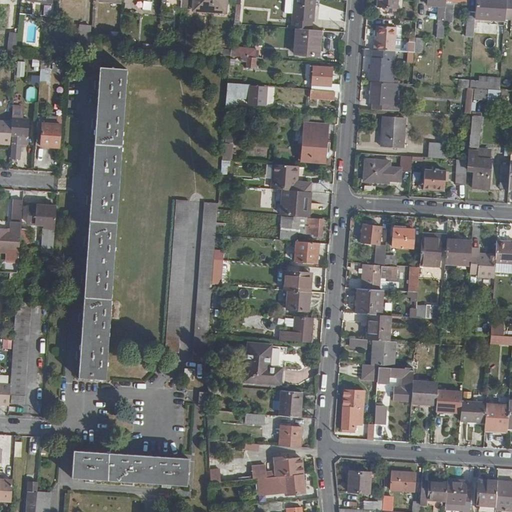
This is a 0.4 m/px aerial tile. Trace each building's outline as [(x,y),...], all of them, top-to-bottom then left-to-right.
[(151,10),(152,1),(143,0),(142,9),(151,10)] [(227,11),(228,0),(197,0),(197,8),(227,11)] [(317,21),(317,0),(297,0),(296,28),(300,29),(315,30),(315,21),(317,21)] [(401,8),(401,0),(381,0),(382,7),(401,8)] [(449,22),(450,0),(432,0),(432,5),(444,5),(441,39),(447,39),(449,22)] [(473,1),(472,0),(450,0),(449,22),(455,22),(456,0),(473,1)] [(509,19),(510,0),(480,0),(479,12),(479,19),(509,21),(509,19)] [(479,19),(479,12),(472,12),(470,38),(477,38),(479,19)] [(93,46),(94,27),(83,26),(82,45),(93,46)] [(399,51),(401,27),(382,26),(382,41),(378,41),(378,58),(376,59),(375,80),(392,81),(394,51),(399,51)] [(320,46),(321,30),(315,30),(300,29),(298,54),(322,56),(323,46),(320,46)] [(0,42),(12,43),(12,33),(0,31),(0,42)] [(323,51),(337,51),(337,31),(324,31),(323,51)] [(21,57),(22,36),(15,35),(13,57),(18,57),(21,57)] [(425,54),(426,38),(420,38),(419,42),(418,52),(418,54),(425,54)] [(177,52),(177,45),(162,44),(161,51),(177,52)] [(25,72),(26,57),(21,57),(18,57),(17,72),(25,72)] [(110,383),(130,69),(102,67),(81,380),(110,383)] [(335,85),(336,68),(314,67),(314,80),(317,80),(317,86),(332,87),(332,92),(339,92),(344,92),(345,86),(335,85)] [(39,69),(40,81),(48,81),(48,69),(39,69)] [(38,84),(38,76),(31,75),(30,84),(38,84)] [(394,104),(395,83),(376,82),(375,103),(390,104),(390,111),(402,111),(402,105),(394,104)] [(269,105),(270,89),(253,87),(253,85),(231,84),(228,108),(237,109),(239,90),(253,91),(252,104),(269,105)] [(36,88),(27,87),(26,100),(36,100),(36,88)] [(339,100),(339,92),(332,92),(315,90),(314,98),(339,100)] [(485,152),(487,117),(478,117),(474,171),(480,172),(479,184),(493,186),(495,163),(481,162),(481,152),(485,152)] [(408,150),(410,119),(388,118),(386,149),(408,150)] [(30,146),(32,120),(14,119),(14,123),(13,136),(16,136),(14,159),(22,160),(23,146),(30,146)] [(13,136),(14,123),(0,121),(0,144),(13,145),(13,136)] [(62,149),(64,126),(44,125),(43,147),(62,149)] [(329,164),(331,133),(307,131),(305,162),(329,164)] [(221,174),(230,175),(231,135),(223,135),(221,174)] [(448,160),(449,145),(434,144),(433,159),(448,160)] [(414,171),(416,158),(408,157),(407,170),(414,171)] [(405,183),(406,170),(393,169),(394,163),(369,160),(367,182),(392,184),(392,182),(405,183)] [(471,187),(473,164),(463,163),(462,186),(471,187)] [(298,183),(299,167),(277,165),(276,190),(288,191),(313,193),(313,184),(298,183)] [(511,168),(505,168),(503,191),(511,191),(511,168)] [(449,192),(450,172),(428,170),(426,190),(449,192)] [(313,218),(315,193),(313,193),(288,191),(286,216),(313,218)] [(179,352),(191,200),(178,199),(166,351),(179,352)] [(0,253),(21,255),(25,201),(16,201),(14,222),(13,223),(13,234),(9,234),(9,230),(0,229),(0,253)] [(207,361),(220,202),(206,201),(194,353),(195,354),(194,361),(207,361)] [(56,245),(58,208),(47,207),(45,244),(56,245)] [(325,237),(326,221),(312,220),(310,235),(318,235),(318,237),(325,237)] [(384,246),(386,227),(370,225),(369,234),(365,233),(364,244),(380,246),(380,267),(389,267),(390,254),(391,246),(384,246)] [(418,250),(420,231),(398,229),(396,248),(418,250)] [(443,267),(444,241),(425,240),(424,266),(443,267)] [(475,250),(475,243),(450,242),(449,264),(474,265),(475,250)] [(511,265),(511,245),(511,246),(511,243),(501,242),(500,257),(499,265),(511,265)] [(320,265),(321,245),(299,243),(297,263),(320,265)] [(499,265),(500,257),(483,256),(483,251),(475,250),(474,265),(473,273),(481,274),(481,277),(499,279),(499,265)] [(399,268),(400,255),(390,254),(389,267),(399,268)] [(5,270),(17,271),(17,263),(5,262),(5,270)] [(401,278),(401,269),(367,268),(366,290),(383,291),(384,278),(401,278)] [(422,294),(423,269),(414,269),(413,293),(422,294)] [(313,294),(315,275),(289,273),(288,292),(292,292),(313,294)] [(385,317),(387,292),(383,291),(366,290),(362,290),(360,316),(373,317),(385,317)] [(311,314),(313,294),(292,292),(290,311),(311,314)] [(422,303),(422,294),(413,293),(413,298),(416,298),(416,303),(422,303)] [(27,406),(33,305),(18,304),(13,386),(12,397),(14,397),(13,405),(27,406)] [(446,321),(446,309),(436,308),(435,314),(431,314),(430,320),(446,321)] [(393,343),(394,318),(385,317),(373,317),(372,326),(374,327),(373,341),(378,342),(393,343)] [(315,346),(317,321),(295,319),(294,335),(283,334),(283,343),(315,346)] [(370,349),(370,341),(355,340),(355,348),(370,349)] [(398,368),(399,343),(393,343),(378,342),(376,367),(382,367),(398,368)] [(272,370),(274,348),(253,347),(250,384),(285,387),(286,371),(272,370)] [(381,383),(382,368),(382,367),(376,367),(369,366),(368,382),(381,383)] [(398,386),(398,377),(407,378),(407,391),(398,391),(397,402),(415,403),(417,383),(417,371),(382,368),(381,383),(381,385),(398,386)] [(197,382),(198,370),(188,369),(187,381),(197,382)] [(442,393),(442,385),(417,383),(415,403),(415,405),(441,407),(442,393)] [(12,397),(13,386),(0,384),(0,405),(11,406),(12,397)] [(367,426),(369,390),(350,389),(347,433),(360,434),(360,426),(367,426)] [(303,420),(305,395),(285,393),(283,418),(303,420)] [(466,402),(466,394),(442,393),(441,407),(440,415),(465,416),(466,402)] [(211,412),(210,394),(201,395),(201,408),(206,408),(206,412),(211,412)] [(491,406),(491,404),(466,402),(465,416),(465,424),(490,425),(491,406)] [(389,426),(389,407),(380,406),(379,426),(389,426)] [(511,429),(511,428),(511,407),(491,406),(490,425),(489,431),(511,433),(511,429)] [(267,426),(268,417),(249,415),(248,424),(267,426)] [(304,451),(306,430),(283,428),(281,448),(304,451)] [(190,488),(192,460),(77,453),(75,480),(190,488)] [(306,477),(304,461),(288,463),(287,459),(278,460),(278,469),(254,471),(255,482),(268,481),(306,477)] [(374,495),(375,475),(353,473),(352,494),(374,495)] [(419,493),(420,474),(395,473),(394,492),(419,493)] [(222,485),(222,474),(213,474),(214,486),(222,485)] [(308,495),(306,477),(268,481),(269,494),(289,492),(289,496),(308,495)] [(0,500),(13,501),(15,483),(0,481),(0,500)] [(501,508),(503,482),(483,481),(481,507),(501,508)] [(511,511),(511,482),(503,482),(501,508),(500,511),(511,511)] [(37,511),(39,484),(31,483),(29,511),(37,511)] [(450,502),(452,485),(427,483),(426,501),(450,502)] [(469,501),(470,485),(452,483),(452,485),(450,502),(450,504),(468,506),(467,511),(475,511),(476,501),(469,501)] [(51,511),(52,495),(39,495),(38,511),(51,511)] [(394,511),(395,499),(388,499),(388,504),(387,511),(394,511)] [(379,510),(379,501),(364,501),(363,509),(379,510)] [(387,511),(388,504),(380,503),(379,511),(387,511)] [(424,511),(425,504),(417,503),(416,511),(424,511)]
